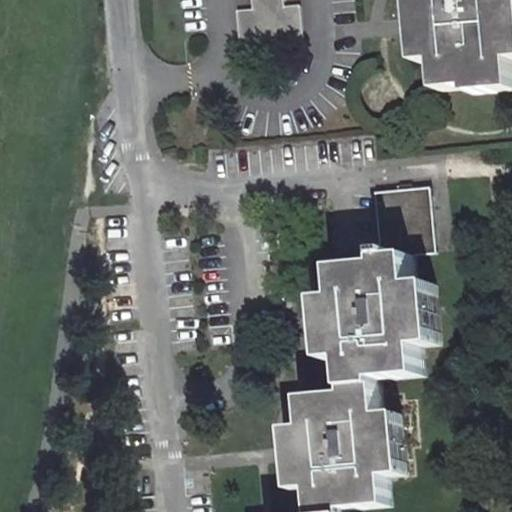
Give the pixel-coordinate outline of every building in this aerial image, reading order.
[(252,0),(253,9),(237,11),(240,44),(304,38),(302,6),(285,7),(284,0),(252,0)] [(433,64),(426,0),(417,0),(423,65),(433,64)] [(511,0),(426,0),(433,64),(442,63),(444,93),(475,90),(476,97),(511,93),(511,0)] [(390,263),(423,261),(443,259),(438,187),(420,188),(419,182),(408,183),(408,189),(385,190),(390,263)] [(353,386),(388,384),(431,381),(429,351),(437,351),(433,288),(424,289),(423,261),(390,263),(344,266),(346,300),(340,301),(343,360),(351,360),(353,386)] [(442,287),(433,288),(437,351),(446,350),(442,287)] [(343,360),(340,301),(330,301),(334,361),(343,360)] [(318,511),(364,511),(398,510),(396,480),(401,480),(397,417),(391,418),(388,384),(353,386),(354,397),(311,400),(313,430),(306,430),(310,492),(317,492),(318,511)] [(408,417),(397,417),(401,480),(413,479),(408,417)] [(310,492),(306,430),(297,431),(301,493),(310,492)]
